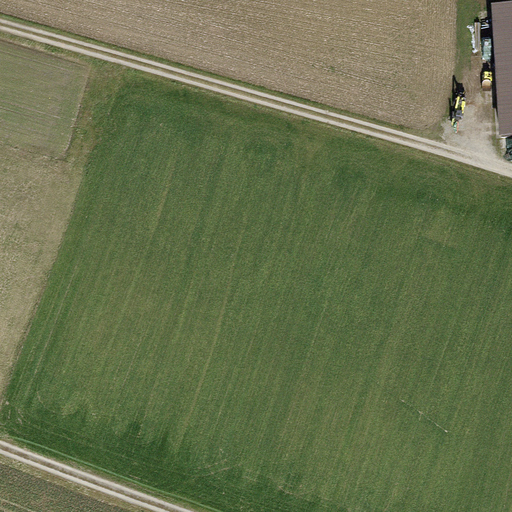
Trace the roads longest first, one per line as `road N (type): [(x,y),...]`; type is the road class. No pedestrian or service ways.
road 1 (track): [(0,32),(511,173)]
road 2 (track): [(0,446),(182,511)]
